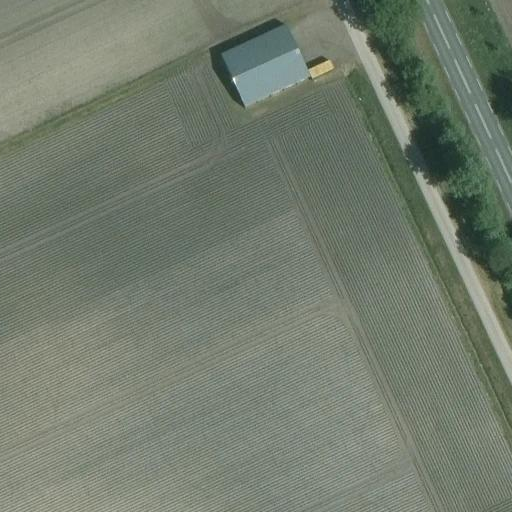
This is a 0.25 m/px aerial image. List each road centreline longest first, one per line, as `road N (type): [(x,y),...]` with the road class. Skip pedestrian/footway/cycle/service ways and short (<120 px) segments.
road 1 (unclassified): [(511,374),(337,0)]
road 2 (track): [(0,135),(291,0)]
road 3 (primary): [(511,175),(424,0)]
